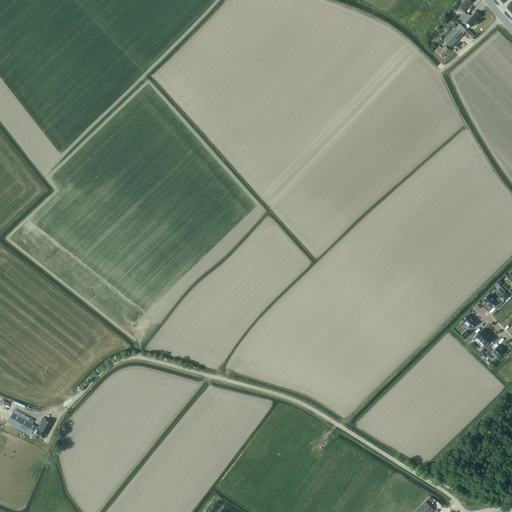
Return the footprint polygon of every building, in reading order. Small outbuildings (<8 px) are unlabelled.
[(466,0),(465,1),(464,0),(463,0),(462,2),(462,3),(458,6),(464,12),(469,7),(468,7),(473,2),(470,0),(466,0)] [(476,25),(481,20),(480,19),(481,17),(475,11),(469,18),(467,15),(465,18),(460,23),(464,27),(467,23),(472,27),(475,24),(476,25)] [(445,45),(442,49),(439,46),(436,49),(435,51),(436,52),(442,58),(447,54),(448,55),(452,51),(448,48),(450,46),(451,47),(467,30),(459,23),(444,40),(446,43),(445,44),(445,45)] [(504,302),(509,297),(505,293),(499,298),(504,302)] [(498,298),(495,301),(489,294),(483,300),(492,309),(494,306),(497,309),(503,303),(498,298)] [(462,321),(470,329),(476,323),(468,315),(462,321)] [(480,342),(488,334),(483,329),(473,339),(475,341),(477,338),(480,342)] [(461,336),(465,340),(470,335),(466,331),(461,336)] [(493,339),(488,334),(480,342),(483,345),(481,347),(483,349),(493,339)] [(499,345),(494,350),(492,347),(485,354),(490,358),(493,355),(497,358),(504,351),(499,345)] [(34,421),(30,418),(27,422),(13,414),(8,423),(31,436),(34,429),(37,431),(36,435),(44,439),(53,423),(44,418),(38,428),(32,425),(34,421)] [(328,437),(322,445),(324,446),(322,448),(324,449),(331,439),(328,437)] [(415,511),(432,511),(434,510),(426,502),(415,511)]
